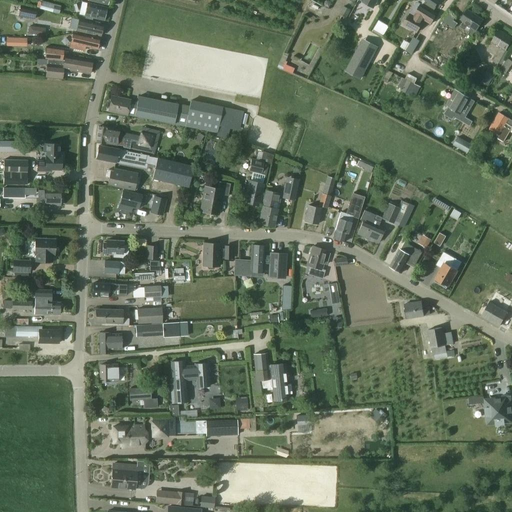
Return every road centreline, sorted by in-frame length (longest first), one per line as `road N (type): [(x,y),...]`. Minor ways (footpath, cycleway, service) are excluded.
road 1 (unclassified): [(511,342),(327,243),(82,226)]
road 2 (unclassified): [(82,226),(88,116),(114,0)]
road 3 (unclassified): [(78,359),(265,342)]
road 4 (unclassified): [(80,511),(77,371)]
road 5 (unclassified): [(78,359),(82,226)]
